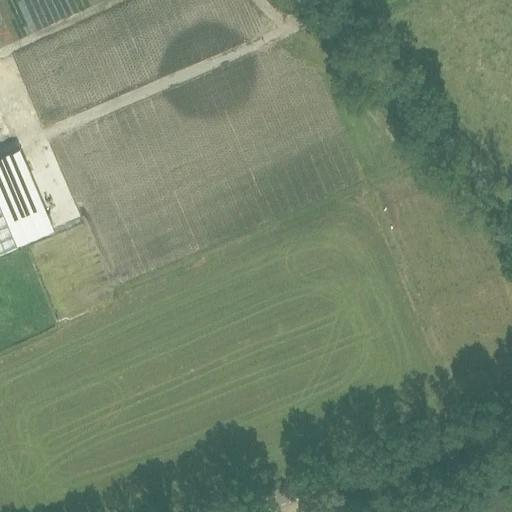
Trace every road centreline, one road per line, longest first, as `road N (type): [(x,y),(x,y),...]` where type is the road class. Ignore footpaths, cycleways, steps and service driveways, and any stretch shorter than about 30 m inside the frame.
road 1 (unclassified): [(511,209),(310,0)]
road 2 (tertiary): [(511,422),(250,511)]
